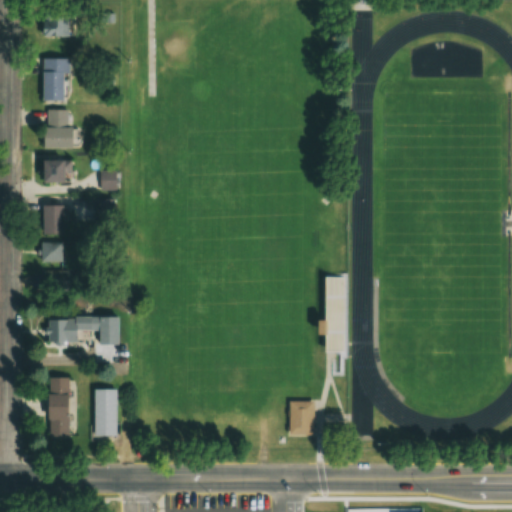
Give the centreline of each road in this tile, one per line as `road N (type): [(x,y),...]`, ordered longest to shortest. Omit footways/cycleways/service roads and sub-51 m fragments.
road 1 (tertiary): [(511,479),(0,478)]
road 2 (residential): [(9,479),(8,0)]
